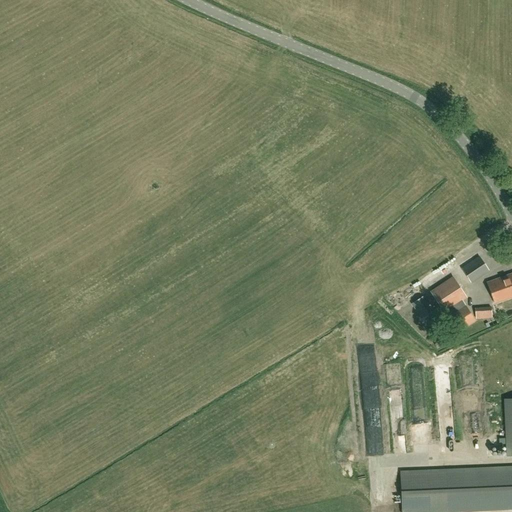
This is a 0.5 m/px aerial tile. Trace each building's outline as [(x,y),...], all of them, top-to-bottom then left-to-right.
[(479,257),(462,269),(471,283),(488,271),(479,257)] [(511,273),(487,283),(495,304),(511,297),(511,273)] [(476,321),(463,301),(467,299),(453,277),(430,292),(443,312),(456,334),(476,321)] [(416,297),(409,303),(419,315),(426,309),(416,297)] [(474,308),(476,320),(492,318),(491,307),(474,308)] [(506,432),(489,432),(489,440),(506,440),(507,456),(511,455),(511,399),(504,399),(506,432)] [(401,472),(402,511),(447,511),(511,509),(511,466),(445,470),(401,472)] [(379,498),(379,489),(370,489),(370,497),(379,498)]
